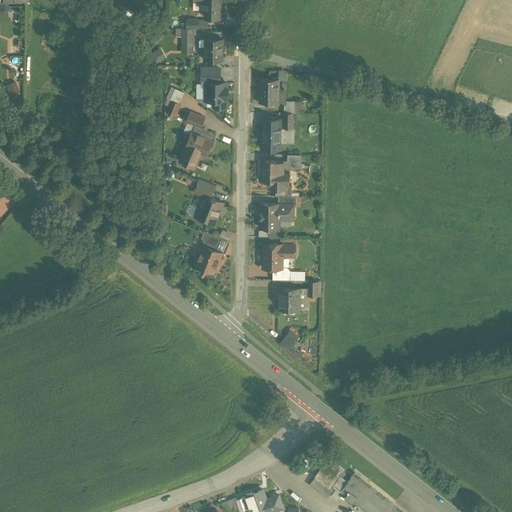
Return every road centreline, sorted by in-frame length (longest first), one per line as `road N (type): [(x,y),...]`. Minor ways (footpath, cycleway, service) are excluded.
road 1 (tertiary): [(223,333),(0,152)]
road 2 (residential): [(242,51),(236,309),(223,333)]
road 3 (residential): [(511,121),(242,51)]
road 4 (tertiary): [(449,511),(330,417)]
road 5 (residential): [(136,511),(263,459)]
